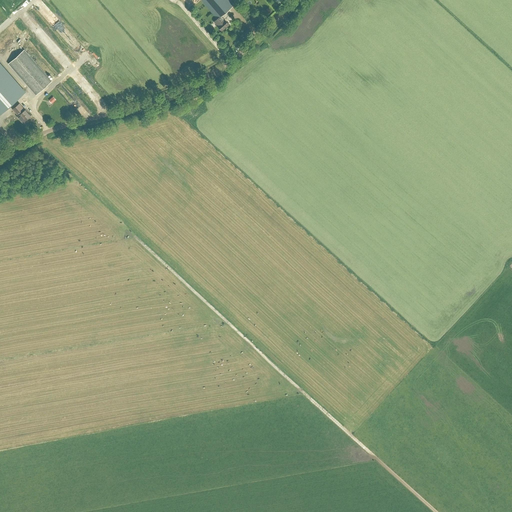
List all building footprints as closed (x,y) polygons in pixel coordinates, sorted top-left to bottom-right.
[(201,0),(217,18),(214,21),(218,25),(217,25),(222,30),(229,24),(225,19),(224,19),(221,16),(234,4),(230,0),(201,0)] [(18,26),(22,29),(26,24),(22,21),(18,26)] [(36,94),(52,81),(25,50),(10,63),(36,94)] [(0,115),(26,93),(0,63),(0,115)] [(17,116),(22,122),(25,119),(25,120),(30,115),(31,115),(25,109),(19,103),(13,109),(18,115),(17,116)]
